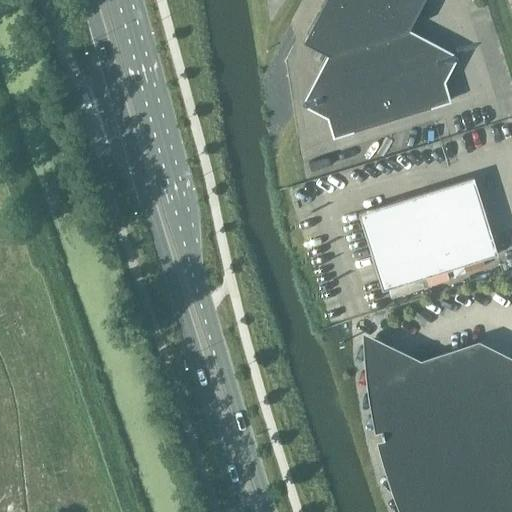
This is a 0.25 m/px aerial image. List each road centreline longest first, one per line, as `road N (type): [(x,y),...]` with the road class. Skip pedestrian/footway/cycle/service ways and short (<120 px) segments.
road 1 (secondary): [(89,0),(243,511)]
road 2 (secondary): [(269,511),(124,0)]
